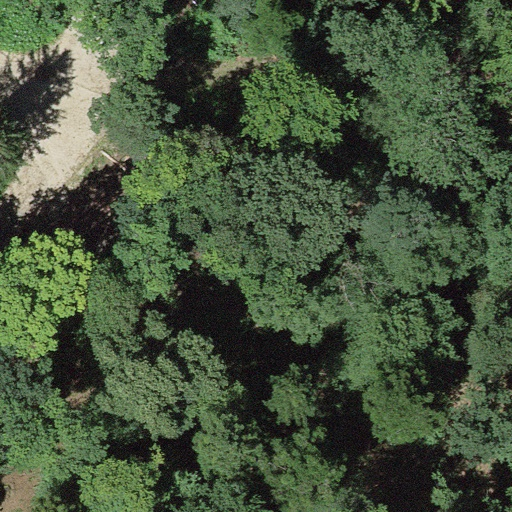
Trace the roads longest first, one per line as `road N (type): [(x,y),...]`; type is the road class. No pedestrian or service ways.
road 1 (track): [(67,91),(177,77),(511,86)]
road 2 (track): [(67,91),(50,156),(0,225)]
